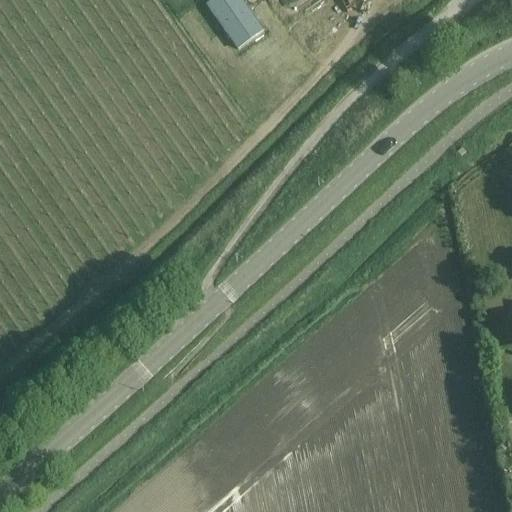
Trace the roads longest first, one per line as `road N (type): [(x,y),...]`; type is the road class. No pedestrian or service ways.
road 1 (unclassified): [(468,0),(371,81),(305,152),(205,288),(218,302)]
road 2 (secondary): [(218,302),(423,113),(511,54)]
road 3 (secondary): [(0,495),(218,302)]
